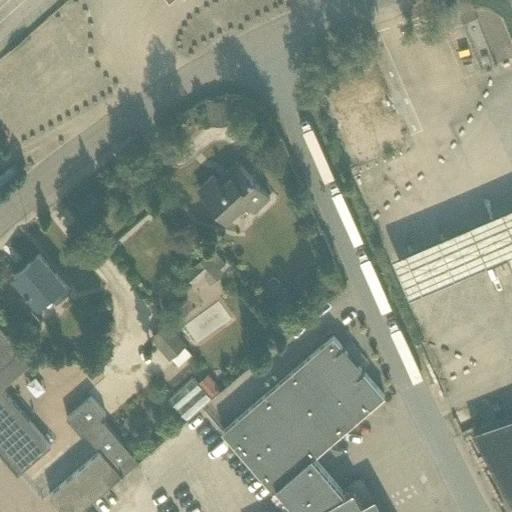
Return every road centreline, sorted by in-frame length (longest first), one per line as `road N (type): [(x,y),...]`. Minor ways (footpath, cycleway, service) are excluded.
road 1 (unclassified): [(479,511),(262,51)]
road 2 (unclassified): [(0,228),(187,91),(262,51)]
